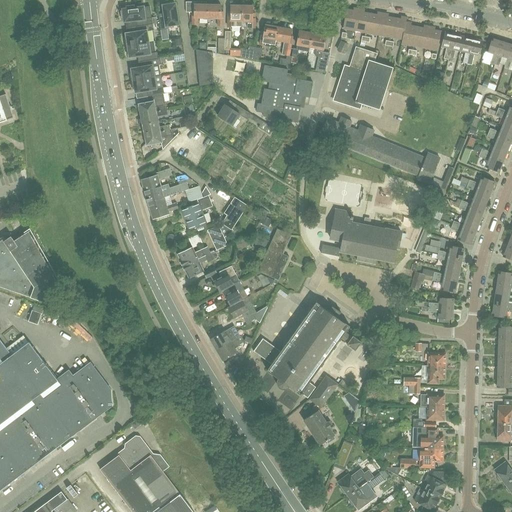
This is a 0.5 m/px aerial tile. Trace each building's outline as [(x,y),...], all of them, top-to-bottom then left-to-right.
[(201,5),(196,5),(196,2),(186,1),(186,12),(193,12),(192,25),(197,25),(197,17),(208,18),(208,5),(206,5),(206,2),(201,2),(201,5)] [(167,29),(167,26),(178,24),(175,4),(174,4),(174,2),(166,3),(166,5),(163,6),(165,16),(159,17),(161,30),(167,29)] [(242,6),(241,21),(242,21),(248,21),(248,28),(255,28),(255,19),(252,19),(253,6),(251,6),(251,4),(244,4),(244,6),(242,6)] [(136,26),(153,24),(152,17),(145,18),(143,7),(135,8),(135,5),(125,6),(126,9),(123,9),(123,10),(121,11),(122,18),(124,18),(124,21),(135,20),(136,26)] [(208,5),(208,18),(218,18),(218,25),(223,26),(223,12),(221,11),(221,5),(208,5)] [(242,21),(241,21),(242,6),(231,5),(231,12),(228,12),(228,26),(241,27),(241,23),(242,23),(242,21)] [(355,31),(359,9),(355,8),(354,10),(347,9),(343,28),(355,31)] [(367,33),(370,13),(363,12),(364,10),(359,9),(355,31),(367,33)] [(379,35),(383,13),(378,12),(378,15),(370,13),(367,33),(379,35)] [(390,37),(394,18),(387,16),(387,14),(383,13),(379,35),(390,37)] [(402,39),(406,22),(407,17),(402,17),(402,19),(394,18),(390,37),(402,39)] [(413,46),(417,27),(410,25),(410,23),(406,22),(402,39),(401,44),(413,46)] [(126,46),(148,42),(147,31),(154,30),(153,24),(136,26),(137,32),(126,34),(127,37),(124,38),(126,46)] [(275,47),(276,40),(279,27),(266,25),(265,31),(263,31),(260,45),(265,45),(275,47)] [(426,48),(430,26),(425,25),(424,28),(417,27),(413,46),(426,48)] [(434,30),(434,27),(430,26),(426,48),(438,51),(441,31),(434,30)] [(279,27),(276,40),(284,41),(282,55),(289,56),(293,36),(291,36),(292,30),(279,27)] [(309,52),(310,47),(312,33),(300,31),(296,49),(293,48),(292,56),(297,57),(298,50),(309,52)] [(448,59),(454,34),(445,32),(441,46),(446,48),(444,58),(448,59)] [(329,53),(323,52),(326,35),(312,33),(310,47),(317,48),(315,56),(319,57),(316,71),(325,72),(329,53)] [(460,51),(464,36),(454,34),(448,59),(453,60),(455,50),(460,51)] [(467,64),(473,39),(464,36),(460,51),(465,52),(463,63),(467,64)] [(495,65),(502,41),(492,38),(488,52),(493,54),(490,63),(495,65)] [(474,54),(479,56),(483,41),(473,39),(467,64),(472,65),(474,54)] [(507,58),(511,44),(502,41),(495,65),(499,66),(502,56),(507,58)] [(142,62),(160,59),(160,58),(158,58),(157,52),(150,53),(148,42),(126,46),(127,54),(129,54),(130,57),(141,56),(142,62)] [(342,42),(338,50),(344,53),(348,45),(342,42)] [(253,60),(255,48),(250,47),(249,50),(240,49),(240,58),(253,60)] [(342,79),(335,101),(360,109),(362,104),(379,109),(393,68),(374,62),(377,53),(356,47),(349,66),(344,65),(340,78),(342,79)] [(255,48),(253,60),(261,61),(263,50),(255,48)] [(213,59),(213,52),(207,51),(196,49),(197,59),(213,59)] [(161,76),(159,65),(161,65),(160,59),(142,62),(143,67),(132,69),(132,73),(130,73),(131,81),(154,77),(161,76)] [(261,104),(260,112),(264,112),(263,116),(282,119),(297,122),(300,107),(301,103),(297,102),(298,95),(305,96),(310,97),(313,82),(305,80),(306,77),(287,73),(288,69),(265,65),(262,80),(273,83),(272,90),(264,89),(262,103),(261,104)] [(445,74),(436,72),(433,82),(442,84),(445,74)] [(154,77),(131,81),(133,90),(135,89),(136,93),(147,91),(148,97),(164,94),(163,88),(161,76),(154,77)] [(200,86),(213,83),(213,77),(199,77),(200,86)] [(0,122),(14,118),(6,94),(0,95),(0,122)] [(483,96),(478,94),(474,103),(480,105),(483,96)] [(191,96),(184,97),(185,105),(193,103),(191,96)] [(486,98),(484,105),(490,108),(493,101),(486,98)] [(141,115),(166,110),(166,105),(155,107),(154,102),(139,104),(139,106),(138,106),(139,111),(140,111),(141,115)] [(237,105),(234,110),(225,105),(218,116),(233,125),(240,115),(248,120),(251,114),(237,105)] [(497,112),(511,117),(511,105),(508,112),(498,108),(497,112)] [(511,117),(497,112),(489,108),(487,112),(505,119),(502,126),(511,129),(511,117)] [(143,125),(158,122),(157,117),(167,115),(166,110),(141,115),(142,118),(140,118),(141,124),(143,123),(143,125)] [(254,116),(251,119),(260,125),(263,121),(254,116)] [(480,118),(476,116),(472,125),(476,127),(480,118)] [(188,127),(186,117),(176,119),(177,123),(180,124),(181,129),(188,127)] [(360,125),(358,131),(349,127),(352,121),(341,117),(339,123),(327,118),(320,136),(419,175),(417,179),(429,183),(439,157),(428,153),(426,158),(372,136),(374,130),(360,125)] [(267,124),(263,121),(260,125),(259,128),(270,135),(274,128),(267,124)] [(170,130),(169,125),(159,127),(158,122),(143,125),(143,126),(142,126),(143,131),(144,131),(145,135),(170,130)] [(511,141),(511,139),(511,129),(502,126),(500,132),(490,128),(489,132),(511,141)] [(179,133),(177,128),(170,130),(145,135),(146,138),(144,139),(145,144),(147,143),(147,145),(161,142),(163,150),(179,133)] [(489,132),(488,133),(487,137),(496,140),(494,147),(507,152),(511,141),(489,132)] [(290,138),(287,143),(288,143),(294,147),(295,144),(296,142),(295,142),(290,138)] [(461,139),(456,151),(460,152),(465,140),(461,139)] [(503,162),(507,152),(494,147),(491,153),(487,151),(488,151),(482,149),(480,152),(503,162)] [(499,172),(503,162),(480,152),(479,156),(484,159),(488,160),(486,167),(499,172)] [(449,167),(441,188),(436,201),(440,202),(445,190),(453,169),(449,167)] [(144,191),(161,187),(159,179),(172,176),(170,169),(157,173),(157,175),(141,180),(144,191)] [(479,183),(470,180),(462,177),(460,182),(468,185),(468,184),(491,192),(495,182),(482,177),(479,183)] [(164,198),(172,195),(189,189),(187,184),(169,190),(168,185),(161,187),(144,191),(148,203),(164,198)] [(487,203),(491,192),(468,184),(468,185),(467,188),(476,191),(474,198),(487,203)] [(189,201),(202,197),(201,194),(199,189),(199,186),(194,188),(185,191),(189,201)] [(206,186),(201,194),(202,197),(204,197),(207,195),(208,196),(211,195),(206,186)] [(206,223),(201,210),(211,206),(208,196),(207,195),(204,197),(202,197),(196,200),(197,204),(181,210),(189,229),(206,223)] [(221,223),(232,230),(248,205),(235,197),(224,213),(227,215),(221,223)] [(176,209),(178,207),(176,203),(167,206),(164,198),(148,203),(153,219),(169,214),(169,212),(176,209)] [(483,213),(487,203),(474,198),(471,204),(462,200),(460,204),(483,213)] [(479,223),(483,213),(460,204),(459,208),(468,212),(466,218),(479,223)] [(268,212),(262,208),(259,212),(266,216),(268,212)] [(335,214),(330,238),(343,241),(341,251),(358,254),(357,260),(375,264),(376,258),(393,262),(396,247),(398,248),(402,232),(385,229),(385,230),(369,226),(370,221),(365,219),(363,225),(351,223),(352,219),(353,219),(354,216),(352,216),(352,212),(336,209),(335,214)] [(256,214),(251,210),(246,217),(252,221),(256,214)] [(271,221),(263,216),(260,221),(268,226),(271,221)] [(475,234),(479,223),(466,218),(463,225),(459,223),(454,221),(452,225),(475,234)] [(233,231),(232,230),(221,223),(219,225),(224,236),(233,231)] [(228,245),(224,236),(219,225),(208,230),(217,250),(228,245)] [(471,244),(475,234),(452,225),(451,229),(456,231),(460,232),(458,239),(471,244)] [(267,275),(278,280),(289,256),(283,254),(292,235),(277,229),(258,271),(262,272),(267,275)] [(0,286),(53,305),(60,285),(61,285),(59,284),(29,232),(29,231),(14,241),(11,236),(0,243),(0,286)] [(420,240),(416,251),(420,253),(425,241),(427,235),(423,234),(420,240)] [(251,243),(243,238),(233,243),(237,250),(251,243)] [(445,252),(440,251),(440,249),(425,245),(423,251),(438,254),(462,260),(464,249),(450,246),(449,253),(445,252)] [(511,247),(507,246),(503,256),(511,259),(511,247)] [(183,266),(210,253),(208,247),(195,253),(192,247),(190,248),(189,248),(186,249),(186,250),(178,254),(181,261),(183,266)] [(216,253),(214,252),(214,251),(210,253),(183,266),(185,271),(189,278),(197,274),(199,274),(201,273),(201,272),(203,271),(200,263),(207,260),(208,262),(217,258),(218,256),(216,253)] [(460,270),(462,260),(438,254),(437,259),(443,260),(447,261),(446,267),(460,270)] [(233,284),(239,281),(231,266),(219,272),(221,277),(214,281),(220,292),(234,284),(233,284)] [(457,281),(460,270),(446,267),(444,274),(440,273),(434,272),(433,276),(457,281)] [(214,268),(204,272),(206,278),(216,273),(214,268)] [(511,280),(511,277),(511,273),(498,271),(497,282),(511,284),(511,280)] [(422,274),(414,272),(410,288),(418,290),(420,283),(423,283),(424,280),(432,282),(433,276),(422,274)] [(457,281),(433,276),(432,280),(438,281),(442,282),(441,289),(455,292),(457,281)] [(230,306),(242,300),(248,297),(239,281),(233,284),(234,284),(220,292),(228,288),(230,292),(225,295),(230,306)] [(511,284),(497,282),(495,293),(509,295),(510,289),(511,289),(511,284)] [(511,302),(508,302),(509,295),(495,293),(493,304),(511,307),(511,302)] [(234,318),(242,314),(244,319),(256,312),(248,297),(242,300),(230,306),(228,307),(234,318)] [(414,306),(421,306),(453,309),(454,299),(439,298),(439,303),(414,301),(414,306)] [(348,342),(347,344),(355,351),(362,342),(353,335),(352,337),(345,333),(350,326),(316,302),(281,351),(263,338),(253,351),(271,364),(267,370),(278,378),(277,379),(277,380),(277,381),(277,382),(277,383),(277,384),(277,385),(278,387),(279,388),(280,388),(281,389),(283,389),(284,389),(286,389),(287,388),(288,388),(289,387),(289,386),(300,395),(301,394),(302,395),(303,394),(308,398),(316,387),(309,382),(342,338),(348,342)] [(511,307),(493,304),(492,315),(506,317),(507,310),(511,311),(511,307)] [(452,319),(453,309),(421,306),(421,311),(438,312),(438,318),(452,319)] [(257,313),(256,312),(244,319),(247,324),(255,319),(260,323),(268,308),(267,307),(257,313)] [(32,311),(28,323),(38,326),(41,315),(32,311)] [(216,350),(240,336),(234,326),(225,331),(210,340),(216,350)] [(511,326),(499,326),(498,336),(511,336),(511,326)] [(234,346),(239,343),(244,340),(241,335),(240,336),(216,350),(223,360),(237,352),(237,351),(234,346)] [(511,336),(498,336),(498,346),(511,346),(511,336)] [(29,342),(12,355),(0,339),(0,491),(113,406),(111,389),(90,362),(73,375),(69,369),(57,379),(29,342)] [(511,346),(498,346),(498,357),(511,356),(511,346)] [(428,365),(445,366),(445,353),(429,353),(428,365)] [(511,356),(498,357),(497,367),(511,367),(511,356)] [(232,361),(225,365),(229,370),(236,366),(232,361)] [(428,365),(422,365),(422,381),(428,381),(428,383),(438,383),(438,378),(445,378),(445,366),(428,365)] [(511,372),(511,373),(511,368),(511,367),(497,367),(497,377),(511,377),(511,372)] [(310,416),(304,420),(320,445),(326,441),(328,443),(335,439),(334,436),(335,435),(330,428),(333,426),(330,421),(327,423),(318,410),(321,407),(338,384),(326,376),(310,399),(316,403),(309,413),(310,416)] [(511,381),(511,377),(497,377),(497,387),(511,387),(511,382),(511,381)] [(409,386),(421,386),(421,378),(409,378),(409,386)] [(342,380),(338,385),(353,395),(357,390),(342,380)] [(421,394),(421,386),(409,386),(409,394),(421,394)] [(427,407),(444,407),(444,394),(428,394),(427,407)] [(511,411),(511,406),(498,405),(498,412),(496,414),(496,418),(498,420),(498,423),(511,423),(511,420),(511,411)] [(444,407),(427,407),(427,419),(444,420),(444,407)] [(497,434),(497,440),(511,440),(511,423),(498,423),(498,426),(496,428),(495,432),(497,434)] [(419,427),(419,433),(421,433),(421,448),(426,448),(443,449),(443,436),(437,436),(437,428),(436,428),(424,428),(419,427)] [(121,453),(100,469),(132,511),(194,511),(180,494),(163,471),(169,467),(160,455),(153,453),(140,436),(136,435),(131,439),(130,444),(120,451),(121,453)] [(342,445),(336,462),(345,466),(351,449),(342,445)] [(442,461),(443,449),(426,448),(421,448),(420,461),(442,461)] [(415,460),(400,459),(400,468),(401,468),(415,468),(415,460)] [(505,484),(511,478),(511,470),(505,462),(494,470),(498,475),(498,477),(500,481),(503,481),(505,484)] [(338,482),(341,487),(341,490),(344,493),(346,494),(348,496),(359,488),(374,477),(369,470),(365,473),(362,469),(351,477),(348,474),(338,482)] [(384,471),(380,474),(384,480),(388,477),(384,471)] [(443,493),(443,492),(444,490),(443,489),(446,484),(428,475),(425,481),(428,482),(424,489),(440,498),(441,496),(442,496),(443,493)] [(405,486),(398,489),(406,501),(412,497),(405,486)] [(359,510),(369,502),(359,488),(348,496),(350,498),(349,501),(352,504),(355,505),(359,510)] [(439,499),(440,498),(424,489),(421,497),(417,495),(414,501),(432,510),(435,505),(436,505),(437,504),(438,503),(439,501),(439,499)] [(76,511),(77,511),(61,491),(33,511),(76,511)] [(382,501),(378,504),(380,508),(385,504),(385,505),(393,498),(391,495),(382,501)]
